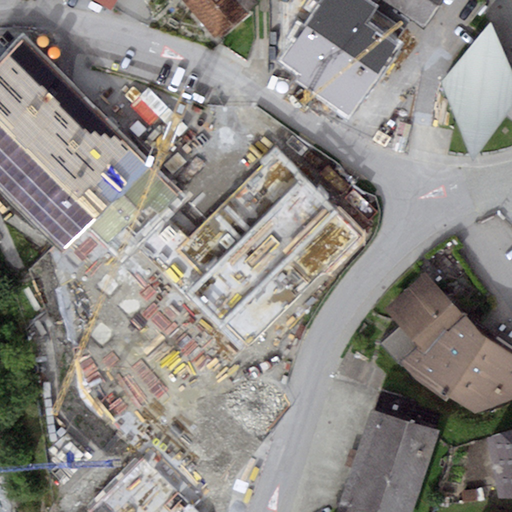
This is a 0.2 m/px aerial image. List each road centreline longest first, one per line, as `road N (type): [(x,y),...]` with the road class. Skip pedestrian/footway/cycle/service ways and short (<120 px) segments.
road 1 (residential): [(0,23),(115,33),(177,55),(226,74),(392,174)]
road 2 (residential): [(270,511),(322,332),(397,240)]
road 3 (residential): [(397,240),(499,176)]
